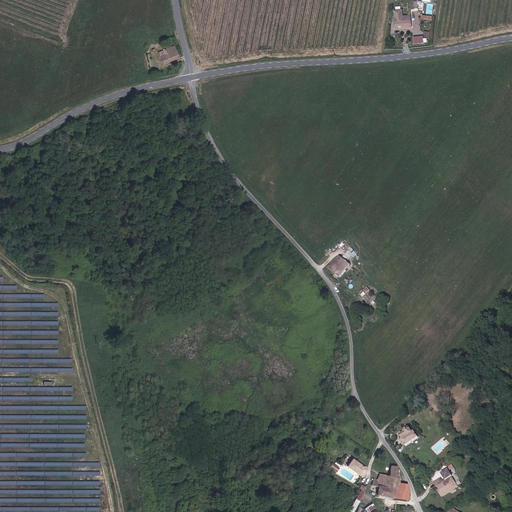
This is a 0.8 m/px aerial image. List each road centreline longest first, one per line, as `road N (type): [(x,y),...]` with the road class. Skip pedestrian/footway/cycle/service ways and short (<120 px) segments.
road 1 (unclassified): [(192,77),(199,115),(235,181),(337,294),(356,397),(409,477),(419,511)]
road 2 (tertiary): [(192,77),(511,38)]
road 3 (tertiary): [(0,149),(105,99),(192,77)]
